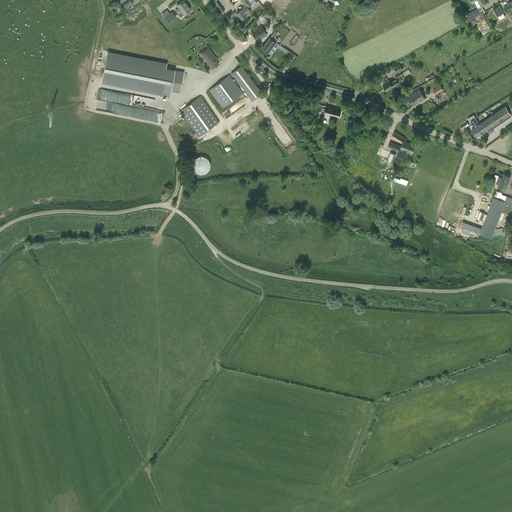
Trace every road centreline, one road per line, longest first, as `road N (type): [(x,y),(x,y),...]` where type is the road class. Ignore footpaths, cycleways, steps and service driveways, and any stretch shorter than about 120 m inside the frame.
road 1 (unclassified): [(0,229),(51,211),(162,205),(221,254),(268,274),(445,291),(511,281)]
road 2 (unclassified): [(511,163),(269,71),(203,0)]
road 3 (track): [(211,246),(264,291),(148,473),(163,511)]
